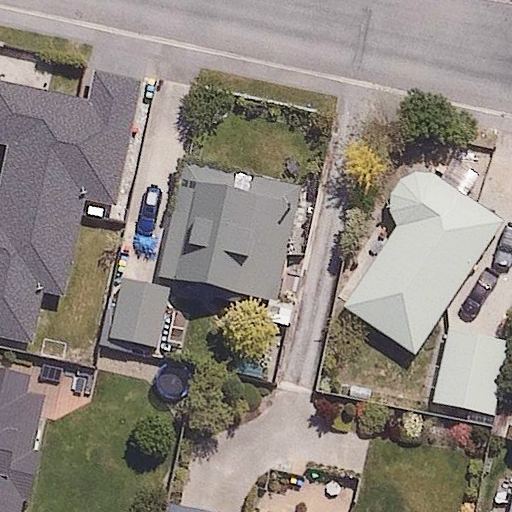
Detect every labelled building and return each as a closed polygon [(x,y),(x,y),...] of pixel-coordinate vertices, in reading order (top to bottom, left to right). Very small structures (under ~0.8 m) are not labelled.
[(0,334),(38,339),(43,291),(72,294),(83,202),(128,208),(144,75),(95,69),(92,89),(49,84),(51,62),(0,56),(0,143),(5,144),(3,165),(0,164),(0,334)] [(506,223),(417,160),(380,213),(400,228),(345,306),(413,355),(506,223)] [(306,189),(199,169),(178,281),(285,301),(306,189)] [(177,287),(112,273),(98,338),(163,352),(177,287)] [(0,511),(24,511),(58,380),(0,365),(0,511)] [(230,511),(175,501),(172,511),(230,511)]
